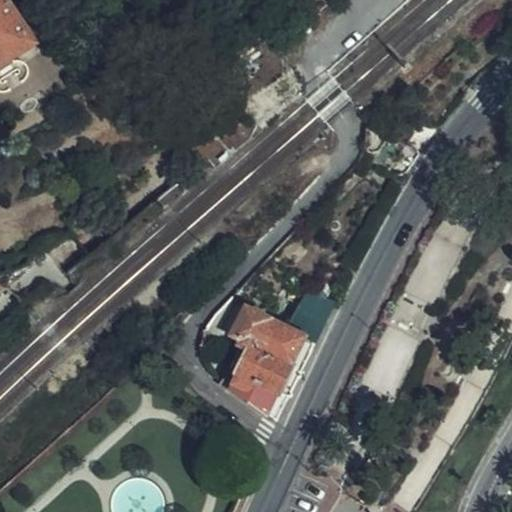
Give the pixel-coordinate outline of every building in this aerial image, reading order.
[(0,0),(0,67),(34,45),(4,0),(0,0)] [(243,70),(251,78),(265,95),(273,105),(296,84),(266,49),(243,70)] [(265,95),(251,78),(228,99),(244,115),(265,95)] [(403,147),(416,153),(435,129),(411,113),(402,127),(412,134),(403,147)] [(365,126),(364,127),(361,151),(403,174),(416,153),(403,147),(365,126)] [(304,341),(311,344),(330,306),(303,292),(283,331),(242,311),(228,338),(238,343),(235,348),(247,353),(236,377),(238,379),(229,391),(265,418),(274,400),(278,401),(293,367),(292,365),(304,341)] [(205,328),(201,342),(217,350),(222,336),(205,328)] [(363,511),(365,510),(344,497),(333,511),(363,511)]
